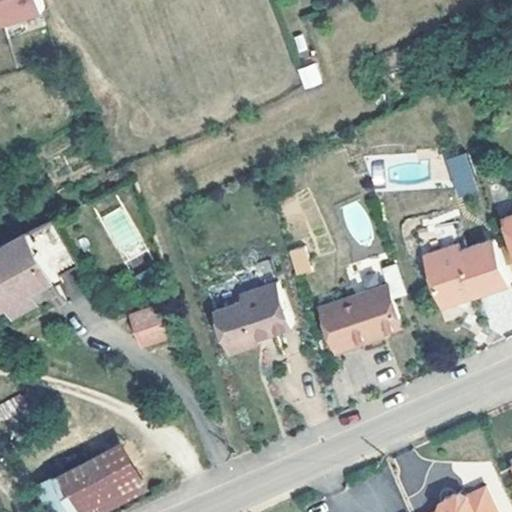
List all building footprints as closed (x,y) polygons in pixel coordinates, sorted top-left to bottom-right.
[(0,0),(0,11),(5,10),(8,20),(46,7),(44,0),(0,0)] [(299,66),(302,88),(322,85),(319,64),(299,66)] [(385,124),(366,131),(371,148),(392,141),(385,124)] [(468,152),(446,158),(457,197),(478,191),(468,152)] [(511,210),(501,215),(511,247),(511,210)] [(58,216),(0,246),(0,306),(4,314),(17,315),(63,291),(55,276),(82,262),(58,216)] [(435,301),(506,278),(489,226),(444,240),(442,233),(415,242),(435,301)] [(305,245),(288,250),(296,276),(314,270),(305,245)] [(343,328),(367,320),(392,312),(379,273),(315,294),(332,345),(347,340),(343,328)] [(272,334),(310,322),(295,276),(258,288),(259,293),(229,303),(244,350),(274,340),(272,334)] [(139,349),(167,341),(156,305),(128,314),(139,349)] [(343,328),(347,340),(371,332),(367,320),(343,328)] [(60,474),(77,508),(144,475),(127,440),(60,474)] [(52,511),(67,511),(77,508),(60,474),(39,484),(52,511)] [(444,507),(433,511),(501,511),(491,486),(471,495),(461,499),(459,494),(448,497),(444,507)]
